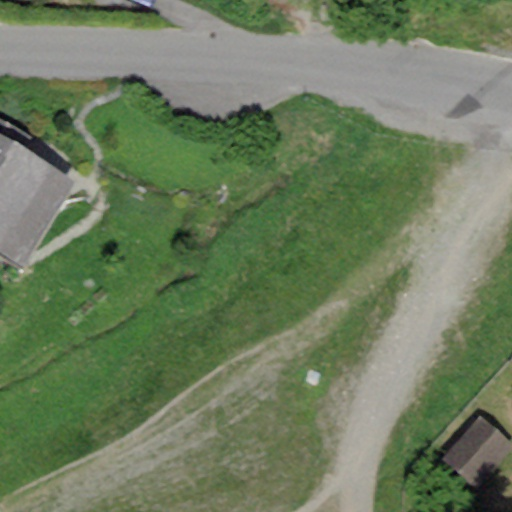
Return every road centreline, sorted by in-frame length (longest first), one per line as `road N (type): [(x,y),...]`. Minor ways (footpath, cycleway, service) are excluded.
road 1 (unclassified): [(346,74),(0,53)]
road 2 (unclassified): [(511,99),(346,74)]
